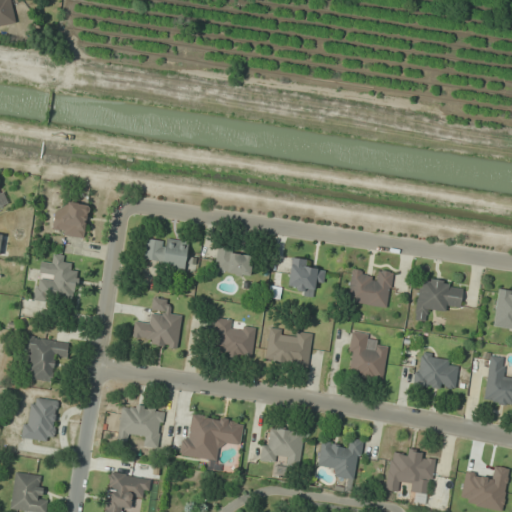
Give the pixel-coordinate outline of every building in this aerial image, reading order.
[(10,0),(0,0),(0,25),(15,23),(10,0)] [(84,238),(89,205),(66,202),(65,209),(55,208),(51,233),(84,238)] [(184,273),(188,241),(146,236),(144,259),(163,261),(162,270),(184,273)] [(252,252),(216,250),(215,272),(251,274),(252,252)] [(70,256),(51,254),(50,264),(38,263),(37,275),(36,275),(34,299),(73,304),(77,269),(69,268),(70,256)] [(312,286),(322,287),(324,271),(309,269),(309,260),(291,258),(288,285),(297,286),(296,295),(311,296),(312,286)] [(388,308),(393,272),(373,270),(373,272),(351,269),(347,302),(388,308)] [(463,288),(453,286),(454,282),(419,278),(414,321),(424,322),(426,307),(460,311),(463,288)] [(511,290),(498,289),(492,326),(511,329),(511,290)] [(173,300),(152,297),(148,321),(134,319),(131,341),(177,348),(183,313),(172,311),(173,300)] [(219,356),(252,360),(255,330),(233,327),(234,319),(215,317),(211,348),(219,349),(219,356)] [(264,362),(308,368),(313,333),(268,327),(264,362)] [(345,375),(383,381),(388,347),(368,344),(370,334),(351,331),(345,375)] [(69,340),(25,336),(23,355),(30,355),(28,379),(54,381),(56,359),(67,360),(69,340)] [(458,367),(449,366),(450,357),(417,353),(413,386),(455,391),(458,367)] [(483,403),(511,405),(511,375),(504,374),(506,356),(488,355),(483,403)] [(58,400),(36,397),(34,406),(26,405),(21,438),(52,442),(58,400)] [(164,408),(121,403),(117,442),(127,443),(128,434),(143,435),(142,445),(160,447),(164,408)] [(182,433),(179,456),(216,461),(219,443),(240,446),(243,420),(193,413),(190,434),(182,433)] [(304,431),(264,426),(260,460),(299,465),(304,431)] [(356,481),(363,440),(350,438),(349,446),(320,442),(317,465),(335,468),(334,477),(356,481)] [(390,454),(384,490),(398,492),(400,483),(411,485),(409,492),(429,496),(435,460),(424,458),(425,452),(402,448),(400,456),(390,454)] [(151,478),(109,471),(101,511),(122,511),(123,511),(129,511),(134,511),(137,494),(148,496),(151,478)] [(30,511),(46,511),(48,496),(40,495),(42,475),(14,472),(10,510),(30,511)]
